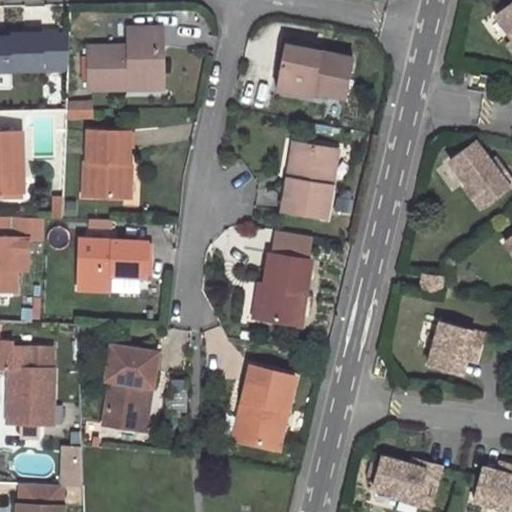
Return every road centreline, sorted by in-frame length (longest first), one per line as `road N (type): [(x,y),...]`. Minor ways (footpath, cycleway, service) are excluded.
road 1 (residential): [(242,0),(206,166),(189,311)]
road 2 (residential): [(414,99),(340,402)]
road 3 (residential): [(511,424),(340,402)]
road 4 (residential): [(271,0),(432,29)]
